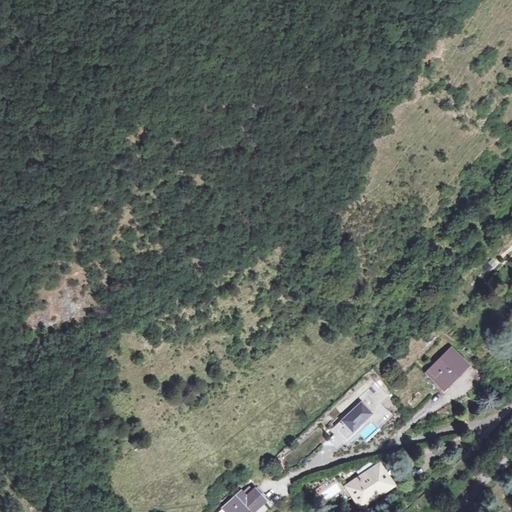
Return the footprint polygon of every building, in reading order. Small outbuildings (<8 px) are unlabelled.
[(489,259),(482,268),(488,272),(495,264),(489,259)] [(466,365),(450,348),(428,369),(445,386),(466,365)] [(370,378),(337,407),(345,416),(330,430),(341,442),(370,417),(377,425),(388,414),(378,403),(386,396),(370,378)] [(409,450),(395,457),(400,466),(414,459),(409,450)] [(346,488),(353,497),(368,486),(374,495),(386,488),(378,477),(383,474),(377,465),(373,468),(370,464),(358,473),(361,477),(346,488)] [(390,484),(383,474),(378,477),(386,488),(390,484)] [(327,500),(339,490),(335,484),(322,494),(327,500)] [(359,506),(374,495),(368,486),(353,497),(359,506)] [(244,500),(251,493),(247,489),(239,496),(244,500)] [(244,500),(239,496),(238,494),(221,510),(222,511),(253,511),(268,499),(262,493),(259,496),(254,491),(251,493),(244,500)]
